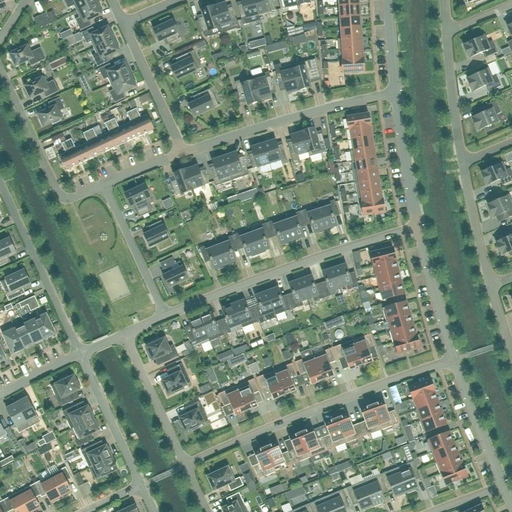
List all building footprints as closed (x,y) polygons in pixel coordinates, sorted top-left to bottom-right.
[(74,6),(76,12),(97,3),(95,0),(63,0),(68,9),(74,6)] [(258,15),(254,0),(241,0),(243,5),(237,6),(241,20),(258,15)] [(254,0),(258,15),(275,11),(272,0),(254,0)] [(298,6),(296,0),(278,0),(280,9),(298,6)] [(97,3),(76,12),(79,18),(75,20),(80,31),(91,26),(89,20),(101,14),(100,12),(101,12),(97,3)] [(220,4),(213,7),(220,27),(236,21),(232,8),(226,10),(224,4),(220,6),(220,4)] [(359,6),(340,7),(340,18),(359,17),(359,12),(360,12),(360,6),(359,6)] [(204,17),(198,19),(203,33),(220,27),(213,7),(201,10),(204,17)] [(45,14),(39,17),(44,27),(50,25),(45,14)] [(359,17),(340,18),(341,29),(360,28),(359,17)] [(153,30),(159,42),(166,39),(168,44),(181,38),(173,21),(153,30)] [(90,42),(93,48),(114,39),(109,29),(108,30),(108,28),(95,34),(92,28),(81,33),(86,44),(90,42)] [(341,29),(342,39),(342,40),(361,38),(361,39),(362,39),(362,33),(360,33),(360,28),(341,29)] [(288,40),(296,39),(296,30),(288,30),(288,40)] [(471,43),(463,46),(469,58),(482,53),(484,59),(497,53),(492,41),(489,43),(486,36),(479,39),(478,35),(469,39),(471,43)] [(295,49),(306,44),(303,38),(292,42),(295,49)] [(342,39),(337,40),(338,51),(343,51),(343,50),(362,49),(362,50),(363,49),(362,43),(361,43),(361,39),(361,38),(342,40),(342,39)] [(114,39),(93,48),(96,54),(92,56),(97,67),(108,62),(106,57),(118,51),(117,49),(118,48),(114,39)] [(19,51),(10,55),(11,56),(10,57),(14,66),(15,65),(15,67),(28,61),(31,67),(46,60),(40,48),(30,53),(27,47),(26,47),(25,45),(18,49),(19,51)] [(362,49),(343,50),(343,51),(343,61),(363,60),(363,54),(362,54),(362,50),(362,49)] [(171,68),(176,80),(196,71),(188,54),(175,59),(178,65),(171,68)] [(215,65),(230,60),(228,55),(213,59),(215,65)] [(75,68),(81,66),(79,59),(73,61),(75,68)] [(292,66),(293,70),(299,91),(310,88),(308,81),(320,78),(315,59),(292,66)] [(363,60),(343,61),(342,61),(343,73),(364,72),(363,60)] [(66,61),(51,66),(53,73),(68,68),(66,61)] [(107,79),(110,85),(131,75),(126,66),(125,66),(124,64),(112,70),(109,64),(98,70),(103,81),(107,79)] [(43,71),(46,78),(53,76),(50,68),(43,71)] [(293,70),(276,75),(280,89),(285,87),(287,93),(292,92),(292,93),(299,91),(293,70)] [(489,70),(467,79),(472,92),(485,86),(488,92),(501,87),(496,75),(492,77),(489,70)] [(263,74),(252,77),(259,102),(266,100),(266,99),(270,98),(269,92),(274,90),(270,77),(265,78),(263,74)] [(131,75),(110,85),(113,91),(109,93),(114,104),(125,98),(123,93),(135,87),(134,85),(135,84),(131,75)] [(32,81),(33,83),(25,87),(25,88),(24,88),(29,97),(30,97),(30,98),(43,93),(45,98),(58,92),(53,81),(47,84),(44,77),(41,79),(40,77),(32,81)] [(259,102),(252,77),(235,82),(240,101),(246,99),(248,106),(259,102)] [(188,106),(194,118),(218,106),(210,89),(193,97),(196,102),(188,106)] [(38,115),(39,116),(38,117),(42,126),(43,125),(43,127),(52,123),(53,125),(60,121),(59,119),(63,118),(60,111),(64,109),(59,98),(48,104),(50,109),(38,115)] [(497,115),(500,113),(495,102),(482,107),(485,113),(472,119),(477,131),(484,128),(486,132),(495,128),(493,124),(500,122),(497,115)] [(131,111),(142,136),(154,130),(147,115),(141,118),(136,109),(131,111)] [(132,141),(142,136),(131,111),(126,114),(130,123),(125,126),(132,141)] [(96,123),(107,118),(105,113),(94,117),(96,123)] [(369,114),(347,118),(349,130),(351,130),(351,129),(371,126),(369,114)] [(132,141),(125,126),(119,128),(115,119),(109,121),(121,146),(132,141)] [(121,146),(109,121),(104,124),(109,133),(103,136),(110,151),(121,146)] [(371,126),(351,129),(351,130),(352,140),(371,137),(371,136),(370,132),(371,132),(371,126)] [(93,129),(88,132),(99,156),(110,151),(103,136),(97,138),(93,129)] [(302,132),(308,152),(309,157),(327,152),(322,134),(316,135),(314,129),(302,132)] [(99,156),(88,132),(83,134),(87,143),(81,146),(88,161),(99,156)] [(308,152),(302,132),(296,134),(296,135),(291,136),(293,142),(287,143),(294,165),(300,163),(298,155),(308,152)] [(352,140),(354,150),(354,151),(373,147),(372,143),(373,142),(372,136),(371,136),(371,137),(352,140)] [(66,142),(77,166),(88,161),(81,146),(75,148),(71,139),(66,142)] [(270,141),(263,143),(269,164),(281,160),(282,165),(288,163),(282,145),(276,147),(275,141),(270,142),(270,141)] [(64,168),(66,171),(77,166),(66,142),(61,144),(65,153),(59,156),(62,163),(61,166),(64,168)] [(269,164),(263,143),(256,146),(256,147),(252,148),(254,154),(248,155),(252,169),(269,164)] [(354,150),(349,151),(351,162),(375,158),(374,153),(375,153),(374,147),(373,147),(354,151),(354,150)] [(48,164),(56,161),(53,151),(45,153),(48,164)] [(231,154),(224,156),(232,181),(249,175),(243,157),(237,159),(236,153),(231,155),(231,154)] [(232,181),(224,156),(217,158),(217,160),(213,161),(215,167),(209,168),(215,187),(232,181)] [(375,158),(351,162),(353,173),(358,172),(376,169),(375,158)] [(488,170),(481,173),(486,186),(499,180),(502,186),(511,181),(511,174),(510,169),(506,170),(503,164),(497,166),(495,163),(487,167),(488,170)] [(192,167),(185,170),(192,190),(209,184),(204,170),(199,172),(197,167),(192,168),(192,167)] [(376,169),(358,172),(359,182),(359,183),(378,179),(378,180),(379,180),(378,174),(377,174),(376,169)] [(192,190),(185,170),(174,174),(176,181),(171,183),(176,196),(192,190)] [(359,182),(355,183),(357,194),(361,194),(361,193),(380,190),(381,190),(380,184),(379,184),(378,180),(378,179),(359,183),(359,182)] [(144,186),(125,195),(130,207),(137,203),(140,209),(152,203),(144,186)] [(361,193),(361,194),(363,204),(383,201),(382,195),(381,195),(380,190),(361,193)] [(511,201),(510,196),(487,205),(493,218),(506,212),(508,218),(511,216),(511,201)] [(325,209),(319,211),(326,231),(333,229),(332,227),(337,226),(333,215),(338,213),(334,200),(323,204),(325,209)] [(358,204),(360,216),(385,212),(383,201),(363,204),(358,204)] [(326,231),(319,211),(313,212),(312,208),(300,212),(304,224),(310,222),(314,233),(318,232),(319,234),(326,231)] [(285,222),(292,243),(299,240),(299,239),(303,237),(299,226),(304,224),(300,212),(289,216),(291,220),(285,222)] [(278,220),(266,224),(271,236),(276,234),(280,245),(285,244),(285,245),(292,243),(285,222),(279,224),(278,220)] [(144,236),(149,247),(169,238),(161,221),(148,227),(151,232),(144,236)] [(251,234),(259,255),(266,252),(265,251),(269,249),(265,238),(271,236),(266,224),(255,228),(257,232),(251,234)] [(509,238),(496,243),(501,256),(508,253),(510,256),(511,255),(511,229),(506,232),(509,238)] [(244,232),(232,236),(237,248),(243,246),(247,257),(251,256),(252,257),(259,255),(251,234),(245,236),(244,232)] [(223,245),(217,247),(225,267),(232,265),(232,263),(236,261),(231,250),(237,248),(232,236),(221,240),(223,245)] [(0,266),(7,263),(4,258),(16,252),(15,252),(9,239),(8,239),(9,240),(0,243),(0,266)] [(225,267),(217,247),(212,249),(210,245),(199,249),(204,261),(209,259),(214,270),(218,268),(218,270),(225,267)] [(372,267),(374,266),(395,261),(392,249),(370,254),(371,256),(369,257),(372,267)] [(163,277),(168,288),(188,279),(177,256),(162,263),(165,269),(167,268),(170,273),(163,277)] [(374,266),(377,277),(397,272),(395,261),(374,266)] [(340,265),(333,267),(340,288),(346,286),(348,291),(358,287),(355,275),(349,277),(345,265),(341,267),(340,265)] [(340,288),(333,267),(326,270),(327,271),(323,273),(326,284),(321,286),(325,298),(336,295),(335,290),(340,288)] [(0,282),(6,295),(5,295),(6,296),(9,301),(22,295),(19,290),(31,284),(31,283),(30,284),(24,271),(23,271),(23,272),(6,280),(6,279),(5,279),(6,280),(0,282)] [(377,277),(380,288),(400,283),(397,272),(377,277)] [(325,298),(321,286),(315,288),(311,277),(307,278),(306,276),(299,279),(307,300),(312,298),(314,302),(325,298)] [(287,298),(292,310),(303,306),(301,302),(307,300),(299,279),(292,281),(293,283),(289,284),(293,296),(287,298)] [(372,293),(379,292),(376,280),(370,281),(372,293)] [(400,283),(380,288),(383,300),(403,295),(400,283)] [(275,316),(292,310),(287,298),(282,300),(277,289),(273,290),(273,288),(266,291),(274,314),(275,316)] [(274,314),(266,291),(259,294),(260,295),(255,297),(260,308),(254,310),(259,322),(259,325),(270,321),(269,316),(274,314)] [(239,301),(232,304),(241,326),(241,327),(242,329),(259,322),(254,310),(248,312),(244,301),(240,303),(239,301)] [(385,309),(389,320),(409,315),(405,303),(385,309)] [(221,323),(226,335),(236,331),(236,329),(241,327),(241,326),(232,304),(225,306),(226,308),(222,310),(226,321),(221,323)] [(206,314),(199,317),(209,342),(226,335),(221,323),(215,325),(211,314),(207,316),(206,314)] [(389,320),(392,331),(392,332),(412,326),(409,315),(389,320)] [(45,317),(35,321),(35,322),(43,339),(47,337),(49,338),(52,336),(52,335),(54,334),(45,317)] [(209,342),(199,317),(192,320),(193,321),(189,323),(193,334),(188,337),(193,348),(209,342)] [(23,323),(24,326),(25,326),(33,343),(34,343),(36,344),(40,342),(39,341),(43,339),(35,322),(35,321),(34,318),(23,323)] [(337,322),(325,325),(326,330),(338,327),(337,322)] [(25,326),(24,326),(15,331),(23,348),(27,346),(28,348),(31,346),(32,344),(33,343),(25,326)] [(389,332),(393,343),(415,337),(415,336),(412,326),(392,332),(392,331),(389,332)] [(15,331),(14,327),(3,332),(13,353),(15,352),(15,354),(19,352),(20,350),(23,348),(15,331)] [(370,335),(352,341),(361,366),(372,362),(368,350),(375,348),(370,335)] [(415,337),(393,343),(396,353),(397,353),(398,355),(419,348),(416,336),(415,336),(415,337)] [(148,353),(147,353),(150,360),(151,359),(152,361),(163,356),(166,362),(178,357),(173,345),(168,347),(164,339),(158,341),(158,340),(151,343),(152,344),(146,347),(148,353)] [(352,341),(333,348),(338,361),(345,359),(349,371),(361,366),(352,341)] [(383,356),(393,352),(391,346),(380,349),(383,356)] [(225,358),(234,381),(250,375),(251,378),(260,375),(256,365),(247,369),(243,357),(249,354),(247,348),(232,353),(233,355),(225,358)] [(331,349),(313,356),(322,381),(334,376),(329,365),(336,362),(331,349)] [(283,362),(290,361),(289,353),(281,355),(283,362)] [(322,381),(313,356),(295,363),(300,376),(306,373),(311,385),(322,381)] [(161,384),(164,390),(166,389),(168,395),(174,392),(175,394),(181,391),(180,389),(191,384),(181,364),(169,370),(172,376),(162,381),(163,383),(161,384)] [(292,364),(274,371),(284,396),(296,391),(291,379),(297,377),(292,364)] [(284,396),(274,371),(256,378),(261,391),(268,389),(273,400),(284,396)] [(72,400),(69,395),(80,390),(79,388),(80,387),(77,381),(76,382),(73,376),(67,379),(67,377),(60,380),(61,382),(51,387),(60,406),(72,400)] [(254,379),(236,387),(246,412),(258,407),(253,395),(259,392),(254,379)] [(413,400),(414,400),(413,399),(433,392),(434,393),(434,392),(430,380),(409,388),(413,400)] [(246,412),(236,387),(218,395),(223,408),(230,405),(235,416),(246,412)] [(413,399),(414,400),(417,410),(437,403),(434,393),(433,392),(413,399)] [(26,399),(17,404),(27,422),(26,422),(29,428),(40,422),(27,398),(26,398),(26,399)] [(187,407),(190,413),(179,418),(180,420),(178,421),(181,427),(183,427),(186,432),(191,429),(192,431),(199,428),(198,426),(208,422),(199,401),(187,407)] [(383,401),(372,405),(381,430),(399,424),(394,411),(388,413),(383,401)] [(415,411),(419,422),(441,414),(437,403),(417,410),(415,411)] [(27,422),(17,404),(7,409),(6,409),(19,433),(24,430),(21,425),(26,422),(27,422)] [(381,430),(372,405),(360,410),(364,421),(358,424),(363,437),(381,430)] [(74,406),(62,412),(71,430),(73,429),(73,428),(93,419),(92,417),(94,416),(90,409),(89,409),(88,407),(77,412),(74,406)] [(363,437),(358,424),(352,426),(347,414),(336,419),(345,444),(363,437)] [(441,414),(419,422),(423,433),(445,425),(441,414)] [(94,421),(93,419),(73,428),(73,429),(78,440),(76,441),(79,447),(90,442),(88,436),(99,431),(97,428),(99,427),(96,420),(94,421)] [(345,444),(336,419),(324,423),(329,435),(323,437),(328,451),(345,444)] [(403,428),(405,438),(422,435),(420,425),(403,428)] [(328,451),(323,437),(317,440),(312,428),(300,433),(310,458),(328,451)] [(293,449),(287,452),(293,465),(310,458),(300,433),(289,438),(293,449)] [(426,442),(431,453),(453,444),(448,433),(426,442)] [(397,450),(406,446),(404,440),(395,443),(397,450)] [(276,443),(265,448),(274,468),(284,463),(286,468),(293,465),(287,452),(281,454),(276,443)] [(431,453),(435,464),(457,455),(453,444),(431,453)] [(92,446),(81,451),(89,469),(93,467),(93,466),(111,458),(110,455),(112,455),(109,448),(107,449),(106,446),(95,452),(92,446)] [(274,468),(265,448),(254,453),(259,464),(252,467),(258,480),(276,472),(274,468)] [(52,468),(64,464),(60,453),(48,457),(52,468)] [(440,475),(441,474),(461,465),(457,455),(435,464),(440,475)] [(111,458),(93,466),(93,467),(96,473),(92,475),(94,480),(117,469),(114,462),(113,462),(111,458)] [(8,464),(6,459),(0,462),(0,464),(2,468),(8,464)] [(406,493),(406,494),(416,491),(415,490),(418,488),(413,478),(419,476),(413,462),(396,469),(406,493)] [(441,474),(446,485),(467,477),(462,465),(461,465),(441,474)] [(65,468),(50,476),(61,497),(63,496),(64,498),(70,494),(69,493),(71,492),(66,482),(71,479),(65,468)] [(207,477),(214,491),(228,485),(231,491),(242,485),(239,478),(234,481),(228,468),(221,471),(221,469),(213,473),(214,474),(207,477)] [(406,493),(396,469),(380,475),(385,489),(390,487),(395,498),(406,493)] [(327,474),(329,479),(337,476),(334,470),(327,474)] [(73,476),(78,487),(84,485),(79,473),(73,476)] [(380,475),(363,482),(373,507),(372,507),(373,508),(382,504),(382,503),(384,502),(380,491),(385,489),(380,475)] [(50,476),(34,485),(40,496),(45,493),(50,503),(52,502),(53,503),(59,500),(59,498),(61,497),(50,476)] [(373,507),(363,482),(346,489),(352,503),(357,501),(361,511),(372,507),(373,507)] [(34,485),(18,493),(28,511),(36,511),(39,511),(38,509),(40,508),(35,499),(40,496),(34,485)] [(331,511),(344,511),(343,507),(348,504),(342,490),(325,498),(331,511)] [(28,511),(18,493),(2,501),(8,511),(9,511),(14,510),(14,511),(28,511)] [(230,506),(222,509),(223,511),(240,511),(238,507),(244,505),(239,494),(227,499),(230,506)] [(331,511),(325,498),(309,505),(311,511),(331,511)] [(0,502),(0,511),(8,511),(2,501),(0,502)]
